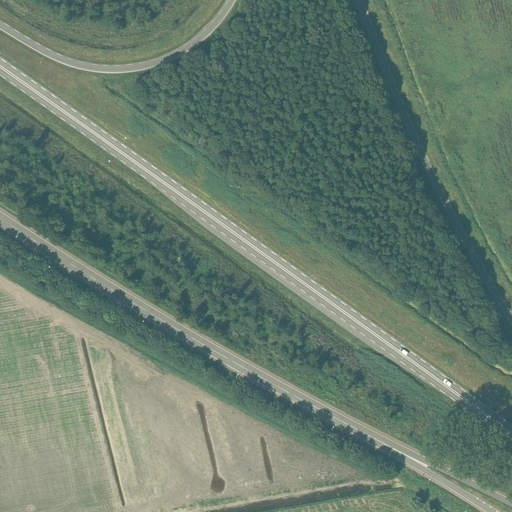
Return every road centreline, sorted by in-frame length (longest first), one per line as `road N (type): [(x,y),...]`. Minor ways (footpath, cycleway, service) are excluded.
road 1 (primary): [(511,433),(0,68)]
road 2 (tertiary): [(413,456),(248,367),(0,215)]
road 3 (primary): [(511,318),(424,167),(356,0)]
road 4 (primary): [(231,0),(185,49),(121,68),(60,59),(0,24)]
